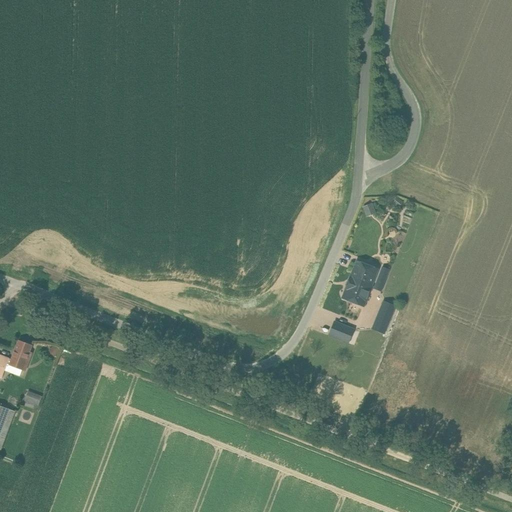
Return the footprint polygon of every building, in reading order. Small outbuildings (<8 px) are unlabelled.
[(372,202),(362,205),(365,215),(375,213),(372,202)] [(397,223),(386,219),(383,225),(395,229),(397,223)] [(358,262),(357,266),(351,282),(369,289),(375,273),(377,269),(358,262)] [(384,278),(380,276),(376,287),(380,289),(384,278)] [(369,289),(351,282),(345,297),(344,299),(363,307),(369,289)] [(387,302),(378,321),(386,325),(395,305),(387,302)] [(326,334),(347,343),(354,328),(333,319),(326,334)] [(13,356),(12,360),(0,355),(0,377),(3,378),(8,365),(25,371),(32,353),(29,352),(32,345),(19,341),(13,356)] [(58,353),(60,349),(57,346),(53,346),(49,350),(55,356),(58,353)] [(37,407),(41,395),(26,390),(22,402),(37,407)] [(0,449),(1,450),(11,422),(14,416),(16,411),(0,405),(0,449)]
